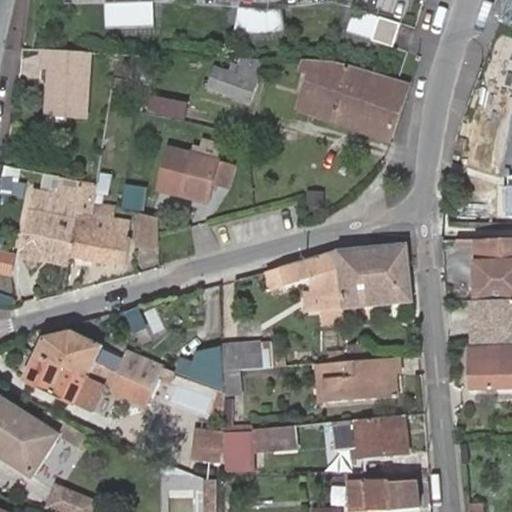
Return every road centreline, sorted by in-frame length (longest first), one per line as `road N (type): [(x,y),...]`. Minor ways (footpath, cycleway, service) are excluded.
road 1 (residential): [(425,205),(0,326)]
road 2 (residential): [(425,205),(447,511)]
road 3 (residential): [(425,205),(442,82),(470,0)]
